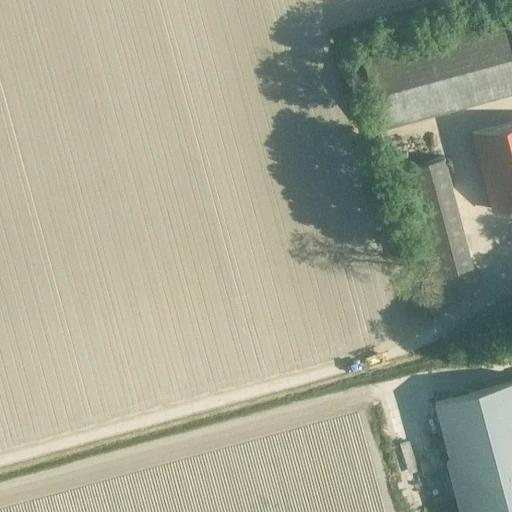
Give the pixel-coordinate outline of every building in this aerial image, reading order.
[(364,53),(383,123),(511,88),(511,19),(510,13),(364,53)] [(491,208),(511,202),(511,120),(470,132),(491,208)] [(425,276),(472,263),(442,155),(395,167),(425,276)] [(453,285),(436,285),(435,306),(452,306),(453,285)] [(511,511),(511,375),(434,396),(448,449),(463,511),(511,511)] [(384,416),(397,413),(394,400),(381,403),(384,416)] [(283,419),(309,416),(308,402),(281,405),(283,419)]
